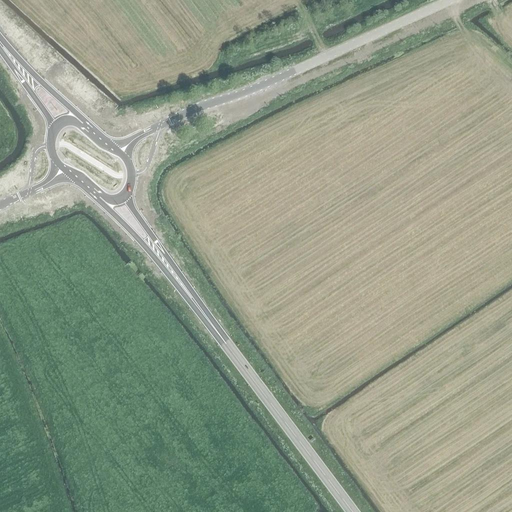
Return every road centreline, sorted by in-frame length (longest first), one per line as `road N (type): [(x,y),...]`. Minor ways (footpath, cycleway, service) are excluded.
road 1 (tertiary): [(148,132),(450,0)]
road 2 (secondary): [(351,511),(203,314)]
road 3 (secondary): [(83,186),(203,314)]
road 4 (secondary): [(203,314),(126,194)]
road 5 (secondary): [(96,131),(0,37)]
